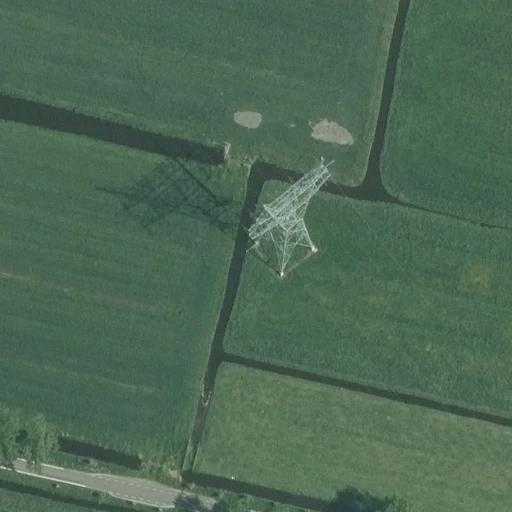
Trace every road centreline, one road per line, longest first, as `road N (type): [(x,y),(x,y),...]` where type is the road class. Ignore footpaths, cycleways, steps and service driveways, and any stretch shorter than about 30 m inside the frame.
road 1 (track): [(376,0),(344,129),(242,142),(149,494)]
road 2 (unclassified): [(227,511),(0,460)]
